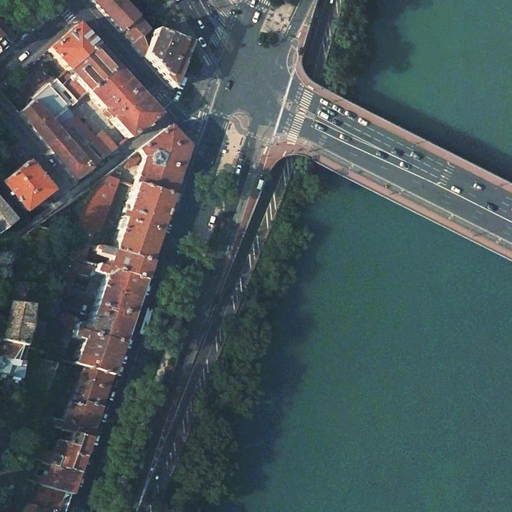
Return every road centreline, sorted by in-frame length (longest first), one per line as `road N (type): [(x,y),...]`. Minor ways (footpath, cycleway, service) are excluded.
road 1 (primary): [(140,511),(278,172),(330,0)]
road 2 (primary): [(131,511),(265,107)]
road 3 (primary): [(214,136),(89,511)]
road 4 (primary): [(265,107),(511,225)]
road 5 (primary): [(511,200),(318,108),(273,75)]
road 6 (unclassified): [(75,6),(174,113)]
